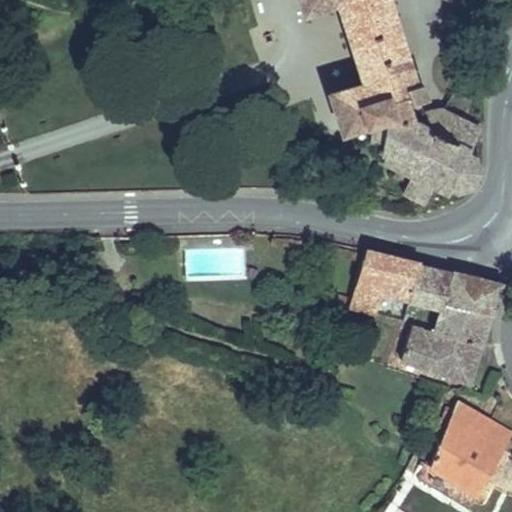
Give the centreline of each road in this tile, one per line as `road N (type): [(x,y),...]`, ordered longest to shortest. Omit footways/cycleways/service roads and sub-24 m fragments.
road 1 (secondary): [(494,215),(482,228),(439,241),(287,212),(0,214)]
road 2 (secondary): [(511,82),(494,215)]
